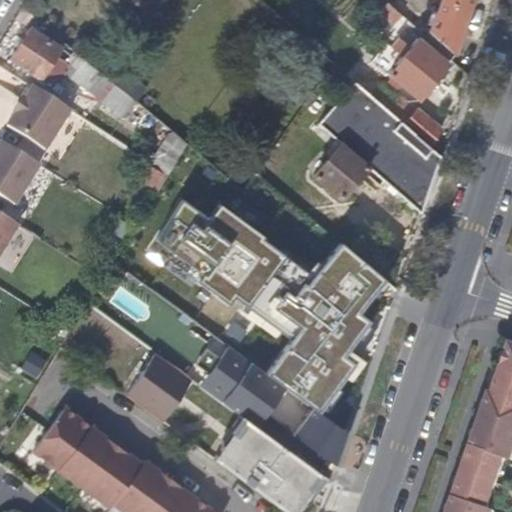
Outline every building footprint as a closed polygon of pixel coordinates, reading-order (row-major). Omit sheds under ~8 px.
[(455,54),(473,0),(440,0),(429,31),(443,44),(455,54)] [(416,28),(385,1),(377,11),(392,25),(397,20),(413,32),(416,28)] [(54,54),(59,48),(61,46),(30,25),(9,57),(15,61),(41,78),(47,68),(57,74),(65,62),(54,54)] [(447,66),(417,40),(407,51),(404,47),(399,52),(403,56),(388,75),(417,101),(447,66)] [(455,54),(443,44),(439,49),(451,59),(455,54)] [(68,55),(59,48),(54,54),(65,62),(67,59),(69,56),(68,55)] [(86,59),(73,48),(68,55),(69,56),(67,59),(79,67),(86,59)] [(42,149),(69,110),(31,85),(22,98),(20,96),(10,111),(12,112),(4,125),(42,149)] [(415,112),(396,96),(385,109),(404,127),(415,112)] [(430,149),(440,128),(417,110),(415,112),(404,127),(419,140),(430,149)] [(187,142),(167,125),(162,131),(166,136),(162,143),(170,150),(158,168),(166,173),(177,157),(187,142)] [(0,195),(12,203),(38,166),(0,142),(0,195)] [(209,161),(187,142),(177,157),(183,162),(198,175),(209,161)] [(340,198),(366,168),(339,144),(312,175),(314,177),(340,198)] [(171,179),(183,162),(177,157),(166,173),(165,175),(171,179)] [(332,236),(303,212),(290,228),(292,229),(318,251),(332,236)] [(0,248),(15,223),(0,213),(0,248)] [(318,251),(292,229),(281,241),(307,264),(318,251)] [(511,373),(511,344),(509,343),(500,369),(511,373)] [(284,389),(228,348),(218,360),(207,375),(198,388),(255,429),(267,412),(264,409),(270,401),(273,404),(284,389)] [(207,375),(218,360),(205,350),(194,366),(207,375)] [(23,367),(40,377),(49,361),(33,351),(23,367)] [(127,397),(171,423),(198,379),(154,353),(127,397)] [(511,373),(500,369),(491,394),(511,401),(511,373)] [(511,430),(511,401),(491,394),(488,393),(479,419),(511,430)] [(343,431),(312,409),(292,437),(334,466),(339,451),(331,446),(343,431)] [(213,511),(139,462),(137,465),(56,410),(25,456),(44,469),(106,511),(109,507),(116,511),(213,511)] [(509,458),(511,450),(511,430),(479,419),(470,446),(478,448),(502,457),(509,460),(509,458)] [(494,483),(502,457),(478,448),(470,446),(461,471),(494,483)] [(485,508),(494,483),(461,471),(453,496),(485,508)] [(491,511),(492,510),(485,508),(453,496),(447,511),(491,511)]
